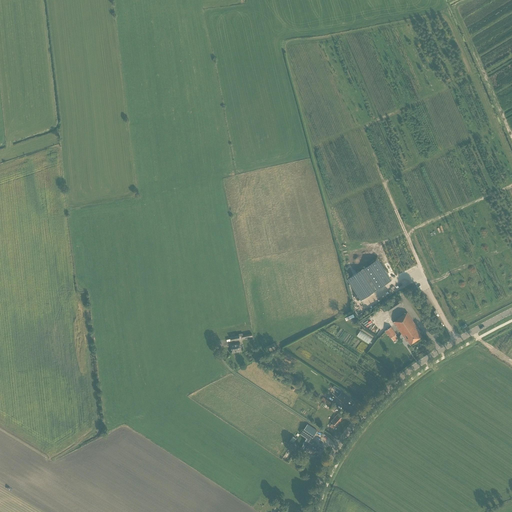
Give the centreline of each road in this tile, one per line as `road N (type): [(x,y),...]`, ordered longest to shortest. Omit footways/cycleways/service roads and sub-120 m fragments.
road 1 (tertiary): [(311,511),(328,465),(376,398),(432,355),(511,313)]
road 2 (track): [(397,288),(421,272),(364,128),(400,109)]
